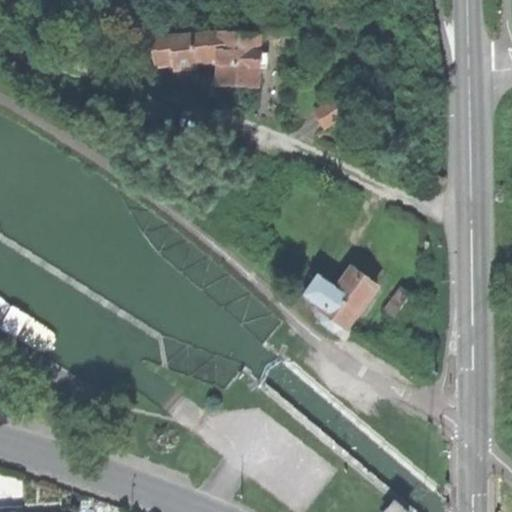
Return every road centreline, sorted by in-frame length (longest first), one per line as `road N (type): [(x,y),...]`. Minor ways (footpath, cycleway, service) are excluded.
road 1 (track): [(471,221),(0,45)]
road 2 (secondary): [(473,511),(469,66)]
road 3 (tertiary): [(205,511),(0,445)]
